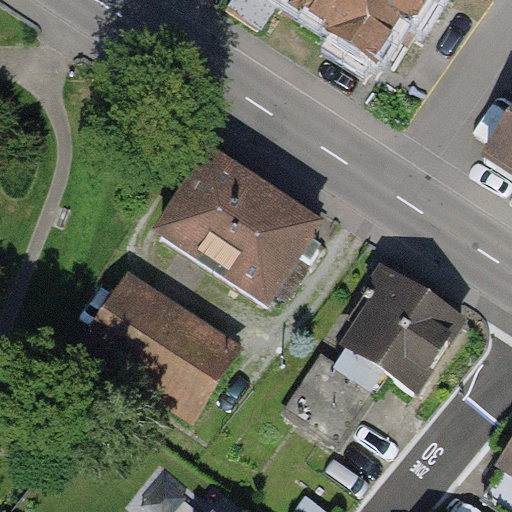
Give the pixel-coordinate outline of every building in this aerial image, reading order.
[(275,0),(341,43),(338,49),(343,61),(354,68),(368,69),(370,65),(377,70),(407,25),(424,36),(447,0),(275,0)] [(511,127),(489,164),(511,178),(511,127)] [(318,233),(212,164),(162,241),(269,310),(300,263),(311,270),(319,256),(308,249),(318,233)] [(433,294),(391,267),(370,299),(381,306),(348,355),(415,400),(463,329),(428,304),(433,294)] [(235,360),(130,290),(87,353),(193,423),(235,360)] [(375,397),(324,364),(287,420),(338,453),(375,397)] [(511,458),(496,485),(511,494),(511,458)]
